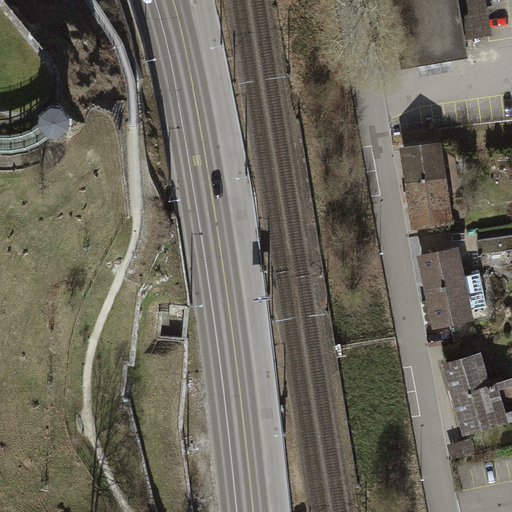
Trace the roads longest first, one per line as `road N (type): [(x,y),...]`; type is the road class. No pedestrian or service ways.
road 1 (unclassified): [(350,0),(442,511)]
road 2 (primary): [(249,511),(226,324),(175,40)]
